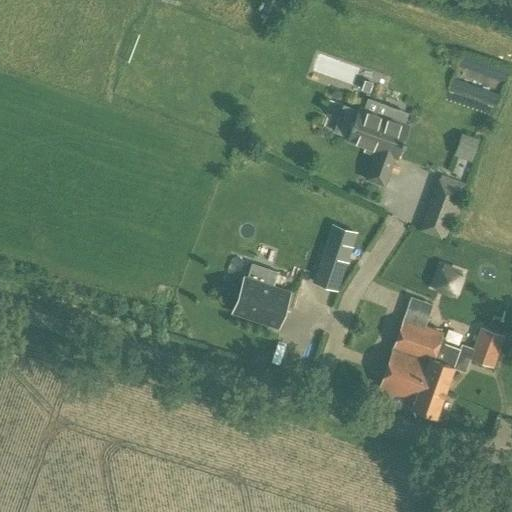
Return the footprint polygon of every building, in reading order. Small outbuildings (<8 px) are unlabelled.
[(483,75),(504,82),(508,72),(487,64),(483,75)] [(455,78),(451,90),(497,104),(501,92),(455,78)] [(365,179),(384,186),(392,163),(389,162),(391,156),(397,158),(402,145),(403,145),(405,139),(404,138),(409,124),(384,115),(387,106),(368,99),(364,108),(358,106),(353,120),(352,119),(349,126),(351,126),(346,140),(375,150),(365,179)] [(459,142),(456,154),(474,160),(478,148),(459,142)] [(429,204),(420,228),(445,237),(453,213),(429,204)] [(337,291),(358,232),(331,223),(311,282),(337,291)] [(465,270),(443,261),(432,287),(454,296),(465,270)] [(289,292),(244,277),(232,311),(278,327),(289,292)] [(413,402),(410,408),(435,417),(454,366),(453,366),(459,348),(440,341),(443,332),(403,318),(377,389),(413,402)] [(491,365),(495,355),(496,355),(503,337),(481,328),(470,357),(491,365)]
